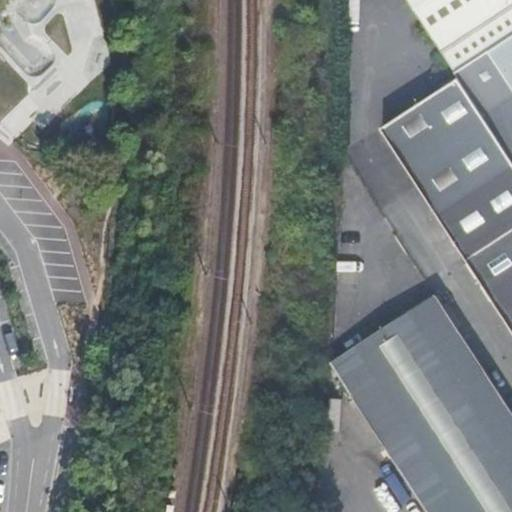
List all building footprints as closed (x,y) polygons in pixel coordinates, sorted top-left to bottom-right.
[(511,0),(408,0),(457,74),(511,37),(511,0)] [(511,37),(457,74),(460,80),(511,159),(511,37)] [(511,329),(511,159),(460,80),(383,130),(511,329)] [(511,511),(511,411),(437,296),(331,364),(427,511),(511,511)] [(399,503),(407,500),(395,473),(387,477),(399,503)]
